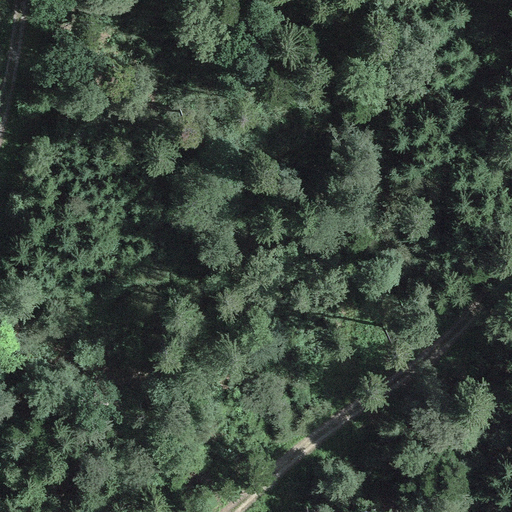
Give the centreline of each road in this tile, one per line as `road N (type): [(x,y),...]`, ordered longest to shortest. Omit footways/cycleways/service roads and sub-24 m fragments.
road 1 (track): [(238,511),(511,275)]
road 2 (track): [(0,145),(20,0)]
